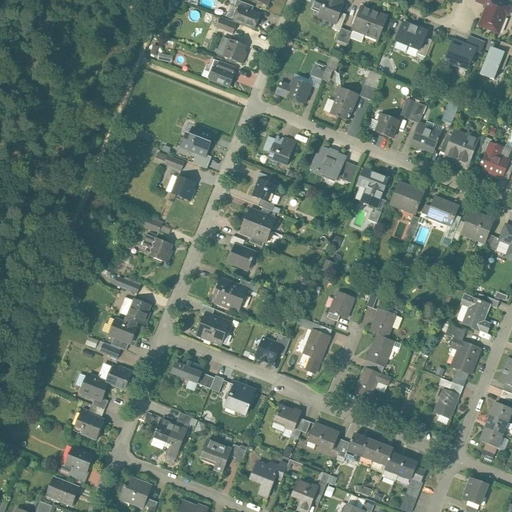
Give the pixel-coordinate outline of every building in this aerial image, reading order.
[(254,7),(237,0),(235,6),(239,8),(239,7),(251,12),(254,7)] [(318,0),(315,7),(322,10),(320,14),(329,17),(328,21),(335,23),(336,24),(340,13),(342,8),(339,7),(342,0),(318,0)] [(496,1),(491,0),(489,0),(487,6),(479,26),(499,33),(502,26),(501,24),(504,17),(508,15),(510,9),(509,7),(496,1)] [(361,5),(351,31),(378,42),(388,16),(361,5)] [(251,12),(239,7),(239,8),(239,9),(236,10),(234,16),(235,19),(234,21),(255,29),(260,16),(251,12)] [(340,13),(336,24),(335,23),(333,29),(340,32),(341,29),(346,15),(340,13)] [(237,23),(221,17),(219,20),(236,26),(237,23)] [(236,26),(219,20),(217,27),(233,33),(236,26)] [(427,32),(403,23),(396,42),(419,51),(420,51),(425,38),(427,32)] [(352,33),(341,29),(340,32),(337,41),(347,45),(352,33)] [(485,42),(469,36),(466,45),(476,49),(476,51),(481,53),(485,42)] [(425,38),(420,51),(419,51),(417,54),(425,58),(432,41),(425,38)] [(247,46),(231,40),(224,57),(242,65),(245,57),(242,57),(247,46)] [(466,45),(453,40),(446,57),(452,59),(451,62),(459,65),(459,66),(460,67),(461,66),(469,69),(476,51),(476,49),(466,45)] [(511,46),(502,42),(498,51),(505,54),(511,56),(511,46)] [(494,49),(492,54),(489,53),(480,75),(484,76),(494,80),(505,54),(498,51),(494,49)] [(331,57),(327,68),(333,70),(336,72),(340,60),(331,57)] [(235,68),(219,62),(217,68),(223,70),(223,71),(232,75),(233,74),(235,68)] [(327,68),(314,63),(310,74),(323,79),(327,68)] [(232,75),(223,71),(223,70),(217,68),(214,66),(214,68),(212,68),(210,72),(212,73),(209,79),(230,88),(233,78),(232,75)] [(333,70),(327,68),(323,79),(329,81),(333,70)] [(370,70),(367,77),(379,81),(382,75),(370,70)] [(367,77),(364,84),(376,89),(379,81),(367,77)] [(310,86),(293,79),(290,86),(292,87),(288,97),(304,103),(310,86)] [(288,97),(292,87),(290,86),(280,82),(276,92),(288,97)] [(364,84),(360,96),(372,100),(376,89),(364,84)] [(358,94),(341,87),(331,113),(348,120),(358,94)] [(409,98),(402,115),(409,117),(410,115),(416,101),(409,98)] [(416,101),(410,115),(415,117),(421,103),(416,101)] [(451,101),(443,121),(452,124),(460,105),(451,101)] [(421,103),(415,117),(423,120),(428,106),(421,103)] [(400,120),(382,113),(379,121),(381,122),(377,131),(393,138),(400,120)] [(377,131),(381,122),(379,121),(374,119),(371,129),(377,131)] [(421,123),(412,144),(433,152),(438,140),(439,140),(440,138),(439,138),(442,132),(421,123)] [(212,136),(199,131),(193,128),(190,136),(187,134),(185,139),(185,140),(182,147),(190,151),(190,152),(199,155),(199,154),(205,157),(209,148),(210,144),(209,143),(212,136)] [(469,135),(466,143),(453,138),(446,155),(445,157),(468,166),(474,151),(479,139),(469,135)] [(275,140),(269,138),(264,150),(271,152),(274,144),(293,152),(296,143),(285,139),(284,139),(282,138),(281,140),(279,139),(279,137),(277,136),(275,140)] [(447,136),(441,153),(446,155),(453,138),(447,136)] [(480,137),(479,139),(474,151),(479,153),(485,139),(480,137)] [(486,156),(491,143),(492,140),(486,138),(485,139),(479,153),(486,156)] [(501,147),(491,143),(486,156),(481,169),(503,177),(504,175),(509,161),(498,157),(501,147)] [(293,152),(274,144),(271,152),(268,158),(269,158),(278,161),(278,162),(287,166),(293,152)] [(346,158),(322,148),(319,157),(316,156),(311,170),(337,180),(338,178),(344,162),(346,158)] [(185,163),(169,157),(166,164),(182,170),(185,163)] [(344,162),(338,178),(351,184),(358,167),(344,162)] [(389,179),(364,169),(358,185),(367,188),(362,202),(377,208),(381,199),(389,179)] [(195,183),(179,177),(173,195),(191,201),(193,195),(191,194),(195,183)] [(277,186),(260,180),(253,196),(261,199),(270,203),(270,202),(277,186)] [(425,192),(401,183),(393,205),(416,214),(425,192)] [(460,206),(436,196),(428,216),(452,226),(456,215),(460,206)] [(270,203),(261,199),(258,206),(265,209),(272,211),(274,207),(275,204),(270,202),(270,203)] [(381,199),(377,208),(375,211),(382,213),(386,201),(381,199)] [(263,214),(249,209),(245,221),(271,231),(276,219),(274,218),(263,214)] [(272,211),(265,209),(263,214),(274,218),(276,213),(272,211)] [(375,211),(374,213),(372,212),(368,220),(377,224),(382,213),(375,211)] [(496,220),(472,211),(463,234),(486,243),(489,235),(491,235),(496,220)] [(428,217),(422,214),(420,219),(420,220),(426,222),(428,217)] [(462,217),(456,215),(452,226),(448,236),(453,238),(462,217)] [(415,217),(407,235),(413,237),(420,220),(420,219),(415,217)] [(162,224),(146,218),(144,224),(160,231),(162,224)] [(271,231),(245,221),(240,233),(253,238),(264,243),(266,243),(271,231)] [(511,226),(507,224),(501,239),(501,240),(502,240),(511,244),(511,245),(508,256),(511,257),(511,226)] [(172,245),(147,235),(145,241),(144,241),(141,243),(141,246),(143,247),(142,247),(145,248),(145,249),(146,250),(147,250),(145,254),(168,263),(171,256),(168,255),(170,251),(172,245)] [(486,243),(485,246),(491,249),(495,237),(491,235),(489,235),(486,243)] [(245,241),(233,236),(230,243),(235,245),(237,246),(237,245),(243,247),(245,241)] [(495,237),(491,249),(497,251),(502,240),(501,240),(501,239),(495,237)] [(264,243),(253,238),(251,243),(262,247),(264,243)] [(243,247),(237,245),(237,246),(235,245),(228,264),(241,269),(242,266),(248,268),(250,262),(252,263),(256,252),(243,247)] [(240,286),(222,279),(213,302),(239,312),(248,291),(248,290),(240,286)] [(140,286),(125,280),(122,287),(138,293),(140,286)] [(260,287),(242,280),(240,286),(248,290),(248,291),(257,295),(260,287)] [(356,297),(339,291),(331,311),(341,315),(348,318),(356,297)] [(379,297),(372,294),(367,304),(375,307),(379,297)] [(499,302),(479,294),(477,300),(490,305),(490,306),(497,308),(499,302)] [(477,300),(465,295),(462,305),(469,308),(463,324),(487,333),(490,324),(484,322),(490,306),(490,305),(477,300)] [(150,305),(135,299),(126,323),(135,327),(136,326),(133,321),(133,320),(145,324),(148,318),(145,317),(150,305)] [(215,309),(203,305),(200,312),(206,314),(206,313),(212,316),(215,309)] [(397,316),(381,310),(372,333),(379,335),(388,339),(397,316)] [(341,315),(331,311),(329,317),(339,321),(341,315)] [(212,316),(206,313),(206,314),(197,336),(221,345),(230,323),(212,316)] [(321,326),(304,319),(302,326),(313,331),(313,330),(319,332),(321,326)] [(126,323),(118,320),(112,336),(115,338),(130,343),(131,343),(137,328),(135,327),(126,323)] [(466,332),(450,325),(446,336),(454,339),(455,338),(463,341),(466,332)] [(332,330),(321,326),(319,332),(329,337),(332,330)] [(319,332),(313,330),(313,331),(304,354),(311,357),(305,370),(315,373),(320,360),(325,347),(326,347),(330,337),(319,332)] [(291,339),(279,335),(276,344),(280,346),(277,353),(284,356),(291,339)] [(388,339),(379,335),(368,361),(369,361),(380,366),(385,368),(396,342),(388,339)] [(130,343),(115,338),(112,346),(127,351),(130,343)] [(463,341),(455,338),(454,339),(451,347),(461,351),(454,368),(458,370),(455,377),(466,381),(469,374),(471,375),(482,349),(463,341)] [(276,344),(263,339),(256,357),(261,360),(267,363),(268,362),(273,364),(277,353),(280,346),(276,344)] [(120,352),(103,345),(101,352),(117,359),(120,352)] [(511,359),(509,358),(500,382),(507,384),(511,386),(511,359)] [(204,367),(184,359),(182,365),(176,363),(172,374),(198,384),(202,373),(204,367)] [(380,366),(369,361),(367,368),(377,372),(380,366)] [(124,371),(113,367),(107,383),(124,390),(132,372),(125,369),(124,371)] [(367,368),(365,368),(355,394),(360,396),(372,400),(379,383),(389,387),(392,378),(377,372),(367,368)] [(215,378),(202,373),(198,384),(211,390),(211,389),(215,378)] [(107,383),(88,375),(81,392),(95,398),(102,400),(102,399),(108,384),(107,383)] [(224,379),(216,376),(215,378),(211,389),(211,390),(219,393),(224,379)] [(455,377),(453,383),(464,387),(466,381),(455,377)] [(464,387),(453,383),(450,389),(461,393),(464,387)] [(256,391),(235,384),(227,405),(228,406),(229,402),(238,406),(236,410),(247,414),(256,391)] [(460,396),(444,390),(434,413),(451,420),(460,396)] [(511,401),(511,393),(505,391),(502,397),(511,401)] [(372,400),(360,396),(358,402),(369,407),(372,400)] [(511,401),(502,397),(499,404),(509,408),(511,401)] [(102,400),(95,398),(92,405),(105,410),(108,401),(102,399),(102,400)] [(499,404),(496,403),(491,416),(508,423),(511,413),(511,409),(509,408),(499,404)] [(105,410),(92,405),(90,411),(88,414),(101,419),(105,410)] [(294,411),(280,406),(275,420),(286,425),(285,427),(293,430),(294,431),(294,429),(299,418),(301,412),(295,409),(294,411)] [(101,419),(88,414),(90,411),(83,408),(74,430),(98,440),(105,421),(101,419)] [(193,417),(181,413),(179,418),(191,422),(193,417)] [(508,423),(491,416),(486,429),(503,436),(508,423)] [(191,422),(179,418),(177,423),(188,428),(191,422)] [(305,420),(299,418),(294,429),(301,431),(305,420)] [(176,426),(162,420),(155,437),(169,443),(176,426)] [(305,420),(301,431),(306,434),(311,422),(305,420)] [(340,434),(315,424),(309,441),(334,451),(334,450),(339,436),(340,434)] [(187,430),(176,426),(169,443),(172,444),(169,453),(177,457),(187,430)] [(301,431),(294,429),(294,431),(293,430),(290,437),(297,440),(301,431)] [(503,436),(486,429),(481,442),(486,444),(498,449),(503,436)] [(368,439),(354,434),(352,441),(348,450),(349,451),(362,456),(368,439)] [(339,436),(334,450),(339,452),(345,439),(339,436)] [(232,449),(209,439),(202,456),(218,462),(215,469),(223,473),(231,455),(233,449),(232,449)] [(345,439),(339,452),(338,455),(346,458),(349,451),(348,450),(352,441),(345,439)] [(381,444),(368,439),(362,456),(374,461),(381,444)] [(242,446),(234,443),(232,449),(233,449),(231,455),(237,458),(241,447),(242,446)] [(394,450),(381,444),(374,461),(388,466),(392,454),(394,450)] [(496,455),(498,449),(486,444),(484,450),(496,455)] [(94,456),(73,447),(66,464),(72,467),(87,473),(87,472),(94,456)] [(237,458),(236,460),(242,462),(247,450),(241,447),(237,458)] [(496,455),(484,450),(481,457),(493,462),(496,455)] [(405,459),(392,454),(388,466),(386,470),(399,475),(405,459)] [(418,464),(405,459),(399,475),(411,480),(412,481),(413,478),(418,464)] [(288,465),(281,462),(277,471),(278,471),(275,478),(281,481),(288,465)] [(277,471),(257,463),(251,479),(263,484),(259,494),(267,498),(275,478),(278,471),(277,471)] [(87,473),(72,467),(68,477),(85,483),(89,473),(87,472),(87,473)] [(324,473),(318,488),(316,495),(322,497),(330,475),(324,473)] [(69,484),(53,478),(48,491),(62,496),(59,501),(73,506),(76,498),(65,494),(69,484)] [(149,485),(131,478),(128,487),(125,486),(121,497),(131,501),(130,503),(146,509),(147,507),(150,500),(145,497),(149,485)] [(424,483),(413,478),(412,481),(411,480),(409,486),(421,491),(424,483)] [(489,485),(472,479),(464,499),(469,501),(480,506),(481,505),(478,504),(481,497),(484,498),(489,485)] [(318,488),(299,480),(293,496),(303,501),(300,510),(304,511),(308,511),(316,495),(318,488)] [(80,488),(69,484),(65,494),(76,498),(80,488)] [(332,496),(334,488),(327,486),(326,495),(332,496)] [(421,491),(409,486),(406,494),(418,498),(421,491)] [(418,498),(406,494),(403,501),(415,506),(418,498)] [(372,511),(376,503),(367,499),(363,510),(365,511),(367,511),(372,511)] [(150,500),(147,507),(148,508),(146,511),(154,511),(158,503),(150,500)] [(197,507),(183,501),(180,511),(183,511),(182,511),(206,511),(208,509),(198,505),(197,507)] [(412,511),(415,506),(403,501),(400,509),(407,511),(412,511)] [(476,511),(480,506),(469,501),(465,511),(467,511),(476,511)] [(41,502),(36,511),(42,511),(46,504),(41,502)]
